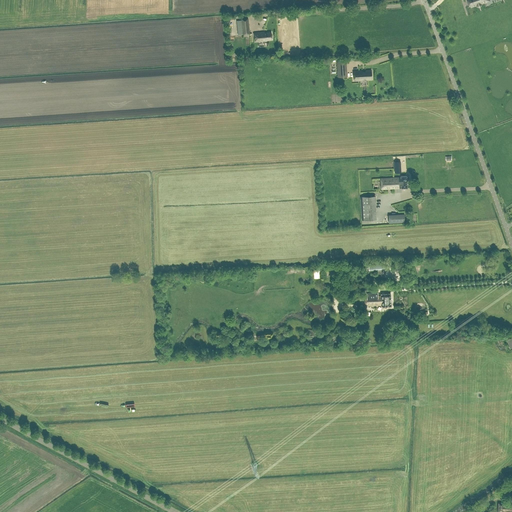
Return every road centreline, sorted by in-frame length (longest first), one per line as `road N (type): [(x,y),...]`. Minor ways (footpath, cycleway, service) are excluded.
road 1 (tertiary): [(511,244),(424,0)]
road 2 (unclassified): [(0,417),(175,511)]
